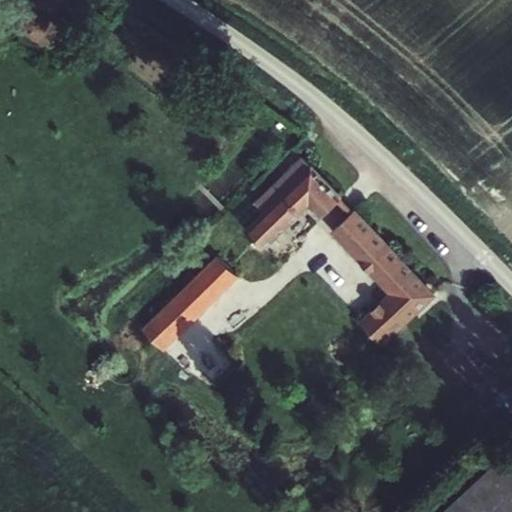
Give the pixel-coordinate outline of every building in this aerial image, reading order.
[(263,207),(246,224),(265,244),(310,201),(321,213),(338,197),(342,193),(345,191),(314,158),(311,161),(302,151),(255,198),(263,207)] [(350,210),(354,206),(342,193),(338,197),(350,210)] [(350,210),(332,227),(389,290),(360,317),(384,342),(438,291),(357,203),(354,206),(350,210)] [(218,252),(141,325),(163,348),(240,274),(218,252)] [(511,511),(511,450),(510,448),(439,511),(511,511)]
